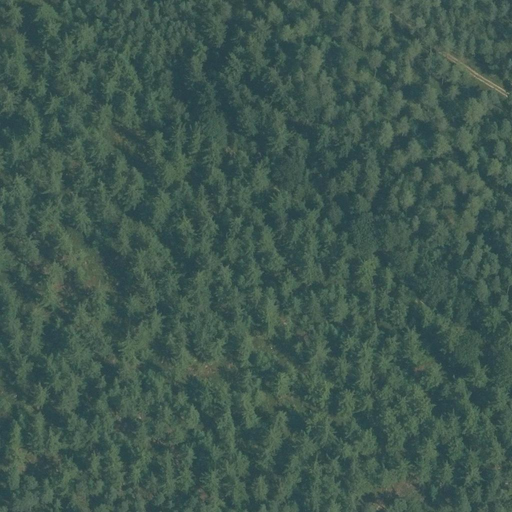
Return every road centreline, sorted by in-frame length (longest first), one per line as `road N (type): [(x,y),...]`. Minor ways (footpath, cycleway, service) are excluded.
road 1 (track): [(511,399),(442,326),(35,0)]
road 2 (track): [(364,0),(511,99)]
